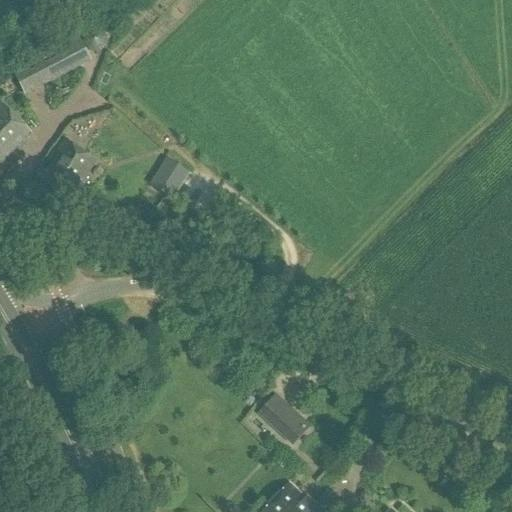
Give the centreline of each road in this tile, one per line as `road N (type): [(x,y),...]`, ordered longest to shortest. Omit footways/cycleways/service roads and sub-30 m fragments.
road 1 (unclassified): [(511,444),(190,295),(106,288),(64,306)]
road 2 (primary): [(101,511),(36,356)]
